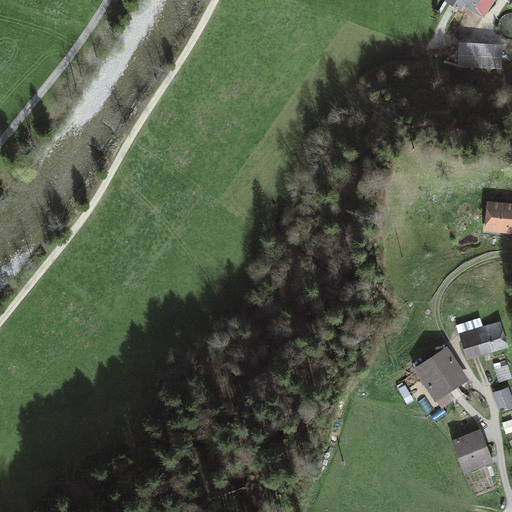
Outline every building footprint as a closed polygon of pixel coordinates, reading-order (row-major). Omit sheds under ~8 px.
[(467,0),(486,12),(494,0),(449,0),(448,4),(458,10),(464,0),(467,0)] [(511,14),(509,12),(497,25),(511,39),(511,14)] [(490,226),(511,227),(511,207),(491,206),(490,226)] [(497,323),(462,333),(468,355),(504,344),(497,323)] [(435,396),(446,389),(453,399),(462,393),(456,383),(463,378),(446,351),(418,369),(435,396)] [(511,371),(511,358),(511,353),(497,356),(501,374),(511,371)] [(511,404),(511,403),(508,388),(495,392),(499,409),(511,404)] [(488,460),(478,433),(456,441),(466,468),(488,460)]
